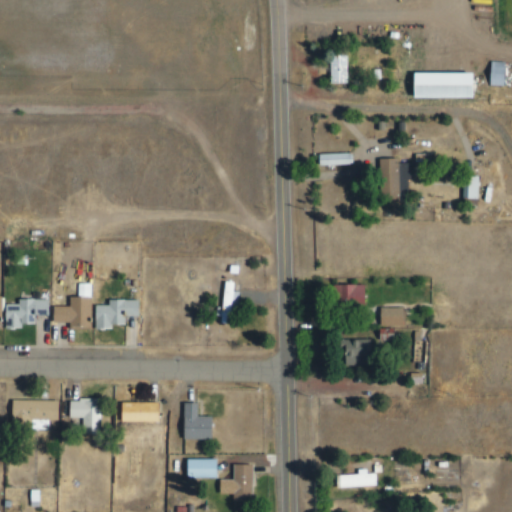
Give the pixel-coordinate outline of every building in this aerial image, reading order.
[(356,85),(337,86),(336,49),(355,48),(356,85)] [(487,86),(502,87),(503,63),(488,62),(487,86)] [(482,73),(482,97),(422,97),(422,73),(482,73)] [(359,151),(360,165),(328,166),(327,152),(359,151)] [(386,157),(406,157),(407,164),(419,164),(419,178),(413,178),(414,192),(406,192),(406,202),(388,202),(386,157)] [(474,176),(473,198),(486,199),(487,177),(474,176)] [(476,200),(476,177),(462,177),(461,200),(476,200)] [(232,291),(233,282),(223,281),(220,308),(235,310),(237,292),(232,291)] [(233,282),(228,323),(238,324),(243,283),(233,282)] [(371,285),(371,307),(338,307),(338,285),(371,285)] [(79,297),(100,298),(100,324),(63,323),(63,306),(79,307),(79,297)] [(56,300),(55,310),(44,310),(44,318),(36,318),(36,322),(31,322),(31,327),(16,327),(17,312),(27,312),(27,299),(56,300)] [(104,307),(104,328),(120,328),(120,323),(133,323),(133,315),(148,316),(148,301),(119,301),(119,307),(104,307)] [(387,306),(387,323),(413,322),(413,306),(387,306)] [(400,307),(378,308),(378,326),(401,326),(400,307)] [(340,339),(340,365),(383,365),(383,339),(340,339)] [(419,372),(419,384),(433,384),(432,371),(419,372)] [(108,423),(98,423),(98,417),(79,417),(79,402),(87,402),(87,398),(107,398),(108,423)] [(65,401),(65,420),(23,420),(23,401),(65,401)] [(207,401),(207,414),(222,414),(222,437),(191,437),(191,401),(207,401)] [(129,402),(129,421),(167,421),(167,417),(167,414),(167,402),(129,402)] [(152,453),(151,478),(139,477),(141,452),(152,453)] [(224,459),(224,477),(197,477),(197,459),(224,459)] [(261,463),(252,463),(243,463),(242,481),(229,481),(229,492),(243,492),(243,500),(250,500),(261,500),(261,474),(261,463)] [(231,494),(230,501),(250,501),(250,465),(231,464),(231,480),(217,480),(217,494),(231,494)] [(383,464),(391,464),(391,474),(386,474),(386,487),(347,487),(347,474),(383,474),(383,464)] [(39,488),(47,488),(47,501),(39,501),(39,488)]
